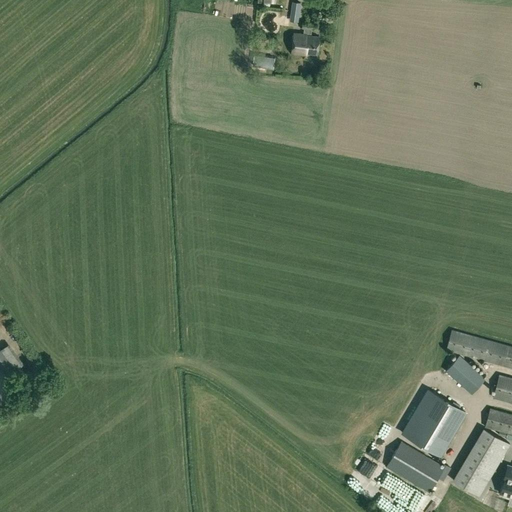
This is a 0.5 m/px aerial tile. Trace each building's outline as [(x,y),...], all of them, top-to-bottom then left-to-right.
[(292,1),(290,16),(299,17),(301,2),(292,1)] [(311,35),(311,34),(311,29),(314,29),(314,22),(302,21),(301,28),(304,28),(303,33),(293,32),(291,52),(308,54),(308,53),(317,54),(319,36),(311,35)] [(273,68),(274,57),(254,53),(252,64),(273,68)] [(511,367),(511,346),(451,330),(446,349),(511,367)] [(15,369),(18,367),(24,363),(9,343),(4,346),(0,349),(0,362),(9,374),(15,369)] [(449,374),(471,393),(485,377),(459,354),(445,370),(449,374)] [(511,398),(511,378),(499,374),(493,394),(511,398)] [(467,415),(430,393),(404,436),(441,458),(467,415)] [(511,433),(511,414),(490,408),(485,426),(511,433)] [(484,428),(453,480),(479,495),(509,443),(484,428)] [(437,477),(443,480),(449,469),(401,441),(386,466),(429,491),(437,477)] [(503,479),(504,479),(500,492),(503,494),(502,496),(509,498),(509,496),(511,496),(511,465),(511,466),(507,465),(503,479)]
